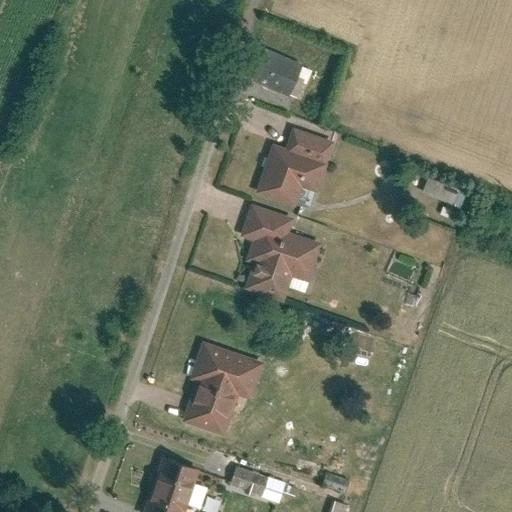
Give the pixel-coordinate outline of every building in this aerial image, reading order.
[(312,68),(266,47),(253,78),(298,98),(312,68)] [(333,140),(293,127),(287,147),(326,160),(333,140)] [(287,147),(273,143),(257,191),(296,204),(303,184),(317,189),(326,160),(287,147)] [(423,177),(420,191),(451,198),(454,184),(423,177)] [(292,215),(251,202),(240,236),(251,240),(245,257),(254,260),(245,288),(282,300),(291,274),(308,280),(321,243),(286,231),(292,215)] [(403,296),(397,318),(385,315),(381,328),(411,337),(421,301),(403,296)] [(262,357),(201,337),(188,376),(194,378),(242,394),(249,396),(262,357)] [(242,394),(194,378),(181,419),(229,434),(242,394)] [(182,511),(198,465),(162,454),(143,511),(144,511),(182,511)] [(269,475),(236,464),(229,483),(263,494),(269,475)] [(346,511),(349,503),(334,498),(329,511),(346,511)]
